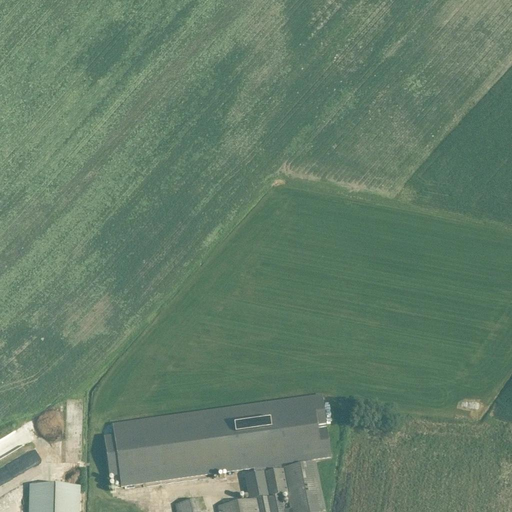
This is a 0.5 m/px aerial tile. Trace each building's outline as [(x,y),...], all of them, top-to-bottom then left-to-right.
[(114,437),(104,438),(109,479),(120,478),(121,489),(331,460),(324,406),(322,396),(113,425),(114,437)] [(51,461),(62,460),(61,447),(50,448),(51,461)] [(219,507),(217,507),(218,511),(325,511),(316,464),(316,462),(244,477),(250,499),(218,505),(219,507)] [(77,511),(79,488),(31,486),(30,511),(77,511)] [(203,511),(201,500),(198,500),(197,497),(182,500),(183,504),(175,506),(176,511),(203,511)]
